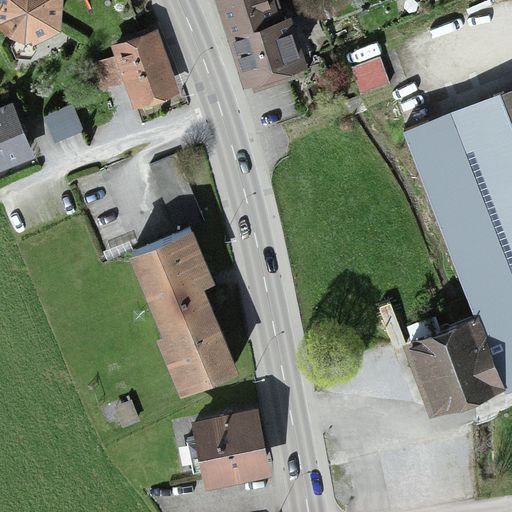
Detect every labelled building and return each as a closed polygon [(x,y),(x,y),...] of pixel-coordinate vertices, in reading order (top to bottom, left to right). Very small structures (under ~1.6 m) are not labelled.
[(0,0),(0,25),(25,42),(59,24),(60,0),(0,0)] [(276,0),(214,0),(246,95),(302,76),(276,0)] [(312,0),(292,0),(298,11),(306,8),(314,4),(312,0)] [(116,49),(139,114),(186,97),(163,32),(116,49)] [(381,56),(354,65),(363,91),(390,82),(381,56)] [(511,98),(407,138),(475,322),(498,382),(511,376),(511,98)] [(0,112),(0,175),(34,162),(13,108),(0,112)] [(45,122),(56,148),(83,137),(71,110),(45,122)] [(181,401),(189,398),(239,377),(204,293),(215,288),(193,236),(182,241),(132,261),(165,340),(157,344),(181,401)] [(475,322),(411,346),(433,406),(498,382),(475,322)] [(195,426),(210,495),(273,481),(259,413),(195,426)]
